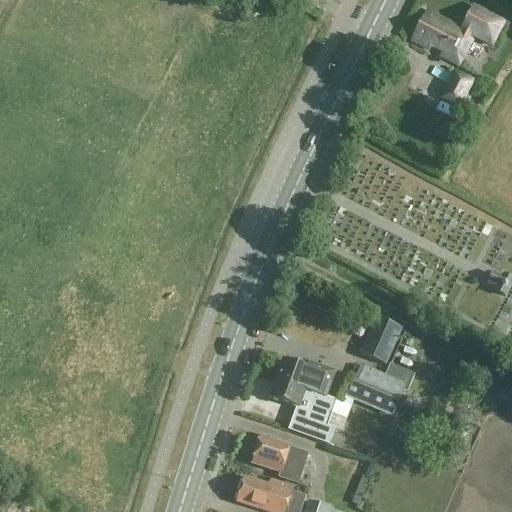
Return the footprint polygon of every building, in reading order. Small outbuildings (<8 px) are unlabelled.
[(427,15),(411,44),(428,53),(431,48),(442,54),(439,59),(457,69),(473,40),(491,50),(504,26),(474,10),(461,33),(427,15)] [(459,113),(473,83),(454,77),(437,100),(459,113)] [(493,276),(487,285),(497,290),(495,294),(504,299),(511,285),(511,282),(504,278),(502,281),(493,276)] [(374,320),(358,356),(386,368),(402,332),(374,320)] [(420,336),(413,365),(425,368),(433,339),(420,336)] [(311,367),(309,373),(281,363),(274,383),(326,402),(327,399),(336,375),(333,374),(311,367)] [(346,400),(393,419),(406,386),(359,367),(346,400)] [(268,402),(297,412),(290,434),(329,448),(334,432),(325,429),(331,416),(347,421),(351,409),(327,399),(326,402),(274,383),(268,402)] [(307,457),(289,451),(289,450),(276,445),(277,443),(263,438),(262,440),(260,440),(251,465),(279,475),(277,481),(296,487),(307,457)] [(324,473),(329,449),(315,445),(309,469),(324,473)] [(235,505),(256,511),(301,511),(306,499),(293,495),(294,490),(270,481),(268,488),(243,480),(235,505)] [(334,511),(331,511),(307,503),(303,511),(334,511)]
